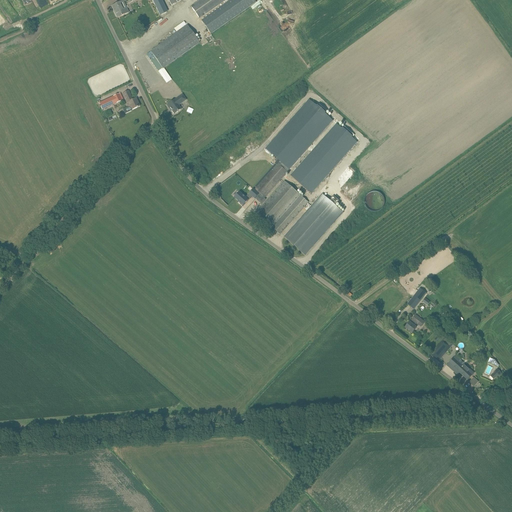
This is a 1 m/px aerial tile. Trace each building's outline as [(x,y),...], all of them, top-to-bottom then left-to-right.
[(152,0),(157,15),(165,13),(161,0),(152,0)] [(200,0),(191,7),(199,18),(225,0),(200,0)] [(254,0),(230,0),(201,20),(211,34),(256,3),(254,0)] [(112,6),(114,6),(116,10),(114,11),(117,18),(128,13),(123,2),(120,4),(119,3),(112,6)] [(147,55),(158,71),(162,68),(163,69),(199,43),(187,26),(151,52),(147,55)] [(128,91),(124,93),(123,94),(129,107),(131,106),(132,110),(140,106),(136,99),(133,100),(128,91)] [(124,100),(120,93),(99,103),(102,110),(113,105),(115,103),(124,100)] [(178,99),(175,101),(174,100),(167,105),(174,114),(181,109),(178,105),(180,103),(181,104),(186,100),(182,95),(177,98),(178,99)] [(309,100),(265,149),(277,160),(280,162),(289,170),(289,171),(311,147),(333,122),(333,121),(326,114),(326,113),(317,106),(317,107),(309,100)] [(314,150),(290,176),(312,195),(331,173),(358,143),(357,143),(357,142),(352,138),(355,135),(345,127),(343,129),(342,128),(342,129),(336,124),(314,150)] [(260,184),(255,190),(259,194),(255,199),(261,204),(266,199),(264,198),(288,171),(289,170),(280,162),(279,163),(277,164),(260,184)] [(285,182),(257,213),(273,227),(280,234),(308,203),(285,182)] [(240,192),(235,198),(239,201),(238,202),(240,204),(241,203),(243,206),(252,196),(255,199),(259,194),(255,190),(253,189),(246,198),(240,192)] [(322,194),(284,237),(305,256),(343,213),(335,205),(339,201),(333,196),(329,200),(322,194)] [(414,309),(426,293),(420,288),(408,304),(414,309)] [(410,322),(405,328),(412,333),(419,325),(421,327),(424,323),(415,315),(410,322)] [(440,333),(435,339),(437,342),(443,336),(440,333)] [(438,362),(451,347),(442,340),(430,354),(438,362)] [(461,369),(465,365),(455,356),(447,365),(456,373),(460,369),(461,369)] [(490,359),(488,362),(498,367),(499,366),(497,365),(498,364),(496,363),(496,362),(495,362),(495,361),(490,359)] [(474,373),(465,365),(461,369),(460,369),(456,373),(457,375),(459,372),(468,380),(474,373)] [(474,387),(478,382),(473,377),(469,382),(474,387)]
